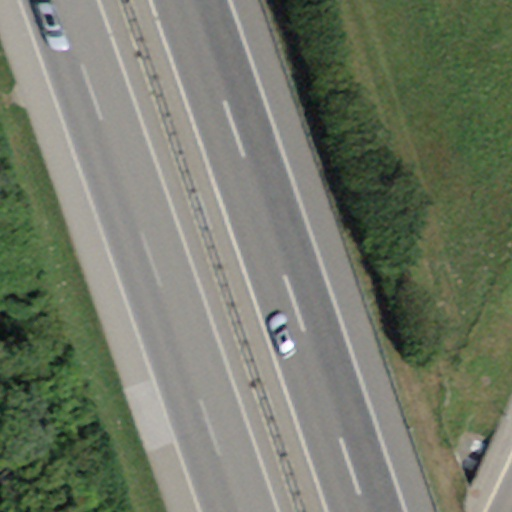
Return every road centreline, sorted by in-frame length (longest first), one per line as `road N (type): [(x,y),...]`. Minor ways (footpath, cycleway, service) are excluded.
road 1 (motorway): [(57,0),(234,511)]
road 2 (motorway): [(363,511),(187,0)]
